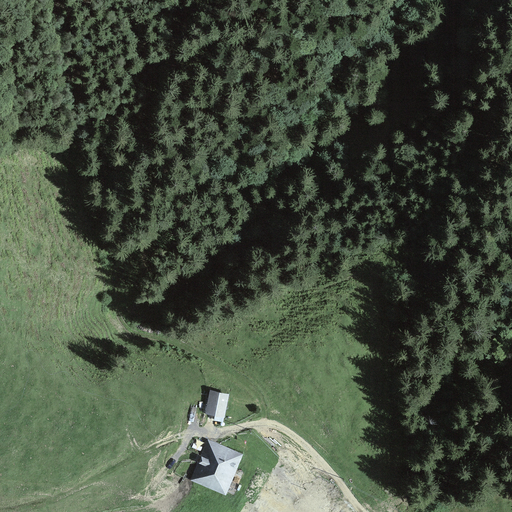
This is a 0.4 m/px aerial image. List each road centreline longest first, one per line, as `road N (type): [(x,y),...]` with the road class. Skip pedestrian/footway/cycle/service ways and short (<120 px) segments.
road 1 (track): [(57,0),(76,160),(112,253),(121,321),(239,376),(264,403)]
road 2 (track): [(364,511),(323,461),(269,423),(180,436),(58,496),(0,511)]
